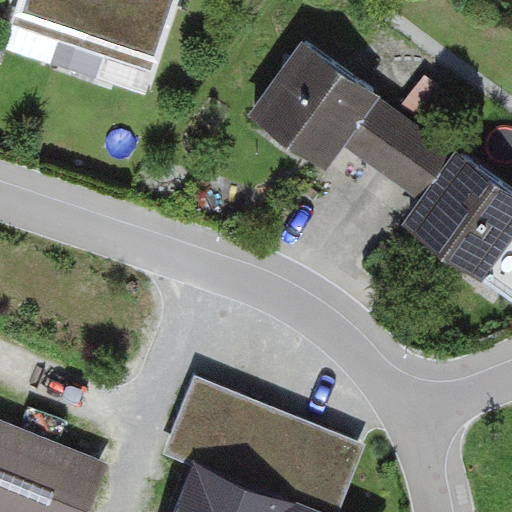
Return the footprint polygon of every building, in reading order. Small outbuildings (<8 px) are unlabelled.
[(105,0),(28,0),(24,14),(94,36),(105,0)] [(183,0),(105,0),(94,36),(164,59),(183,0)] [(427,131),(308,49),(261,116),(341,172),(355,153),(393,180),(427,131)] [(511,242),(511,190),(427,131),(393,180),(425,202),(407,227),(485,281),(511,242)] [(367,438),(192,368),(162,442),(337,511),(367,438)] [(0,420),(0,511),(84,511),(104,460),(0,420)] [(176,511),(291,511),(294,504),(195,465),(176,511)]
